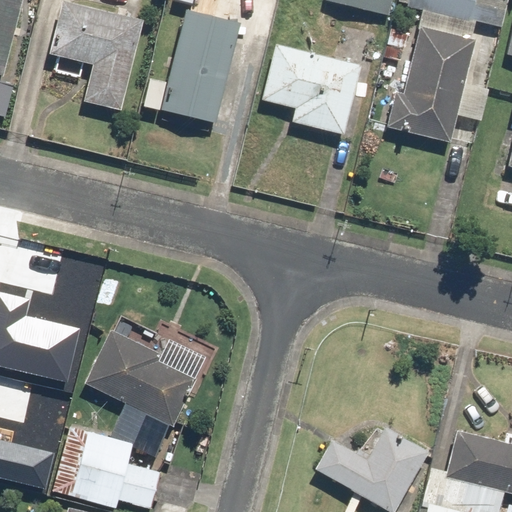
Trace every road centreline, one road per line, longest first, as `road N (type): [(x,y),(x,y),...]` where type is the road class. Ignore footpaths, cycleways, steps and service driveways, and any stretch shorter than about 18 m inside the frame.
road 1 (residential): [(0,184),(298,257)]
road 2 (residential): [(234,511),(298,257)]
road 3 (residential): [(298,257),(511,308)]
